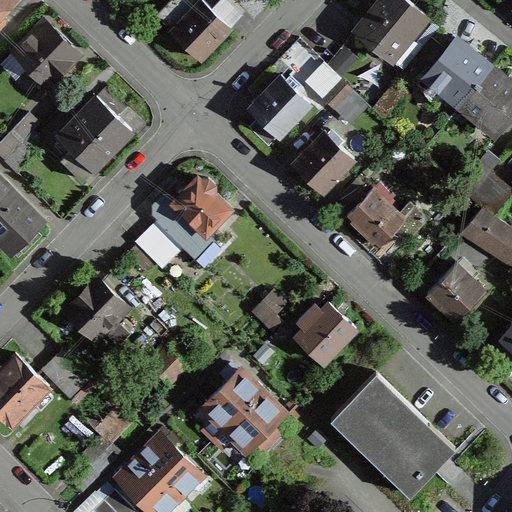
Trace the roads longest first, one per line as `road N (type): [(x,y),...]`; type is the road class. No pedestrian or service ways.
road 1 (residential): [(206,101),(511,397)]
road 2 (residential): [(206,101),(0,321)]
road 3 (residential): [(99,0),(206,101)]
road 4 (residential): [(303,0),(206,101)]
